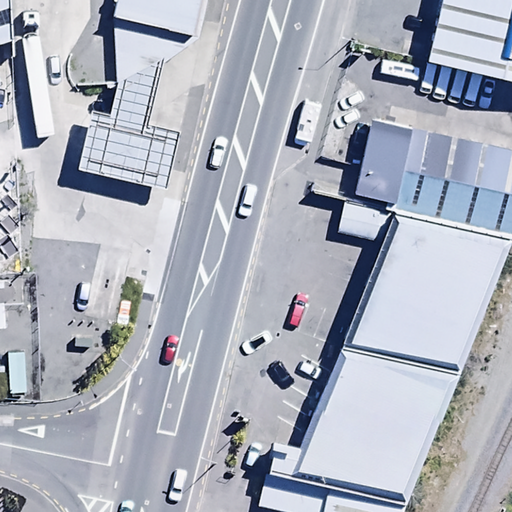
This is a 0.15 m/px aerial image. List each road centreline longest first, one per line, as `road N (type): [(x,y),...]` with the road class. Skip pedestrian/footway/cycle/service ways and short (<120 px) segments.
road 1 (trunk): [(158,473),(209,247),(278,0)]
road 2 (residential): [(0,447),(158,473)]
